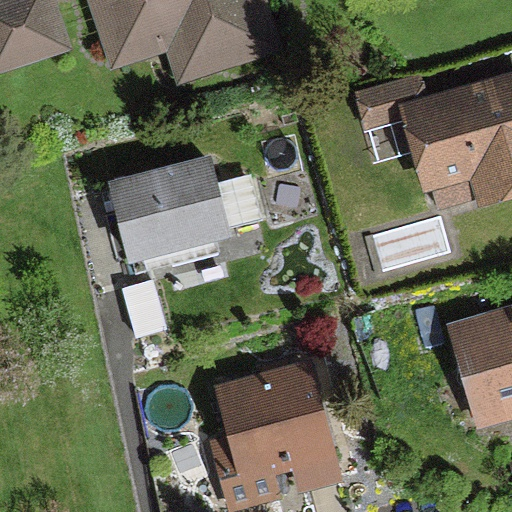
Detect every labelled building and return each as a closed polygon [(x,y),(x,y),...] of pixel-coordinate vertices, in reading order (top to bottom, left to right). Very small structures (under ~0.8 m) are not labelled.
[(41,0),(3,0),(0,1),(0,64),(57,46),(41,0)] [(265,45),(250,0),(93,0),(113,58),(201,29),(212,63),(265,45)] [(511,188),(511,84),(421,110),(413,81),(355,97),(363,127),(406,114),(425,182),(473,168),(481,197),(511,188)] [(108,189),(125,257),(250,225),(254,216),(246,184),(237,178),(210,185),(204,164),(108,189)] [(147,282),(118,289),(132,339),(161,331),(147,282)] [(489,415),(511,407),(511,317),(455,334),(467,376),(479,383),(489,415)] [(311,511),(305,486),(332,479),(303,370),(216,394),(228,440),(209,445),(225,507),(272,495),(276,511),(311,511)] [(152,497),(155,511),(185,511),(181,491),(152,497)]
